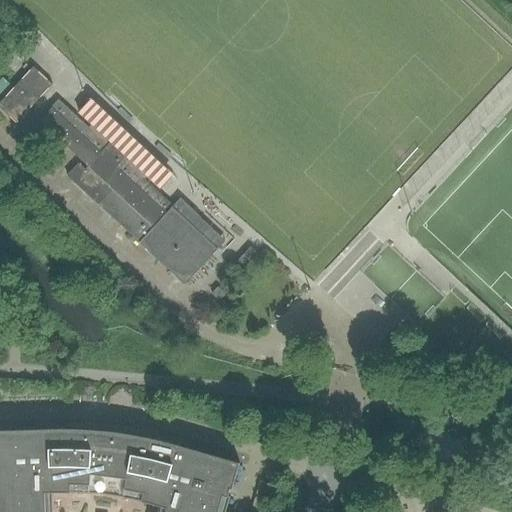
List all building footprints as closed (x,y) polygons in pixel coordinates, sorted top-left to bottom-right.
[(0,108),(17,124),(53,85),(34,67),(0,103),(0,108)] [(146,182),(90,130),(59,102),(40,122),(82,161),(68,176),(185,285),(218,249),(201,234),(201,217),(181,199),(173,207),(146,182)] [(161,193),(173,180),(90,103),(78,116),(92,129),(90,130),(146,182),(147,180),(161,193)] [(220,301),(226,295),(218,287),(212,294),(220,301)] [(160,506),(158,511),(226,511),(240,463),(170,443),(135,436),(134,438),(94,433),(95,431),(77,430),(59,429),(0,431),(0,511),(53,511),(53,493),(80,493),(107,496),(134,500),(160,506)] [(266,511),(274,486),(258,481),(249,511),(266,511)]
